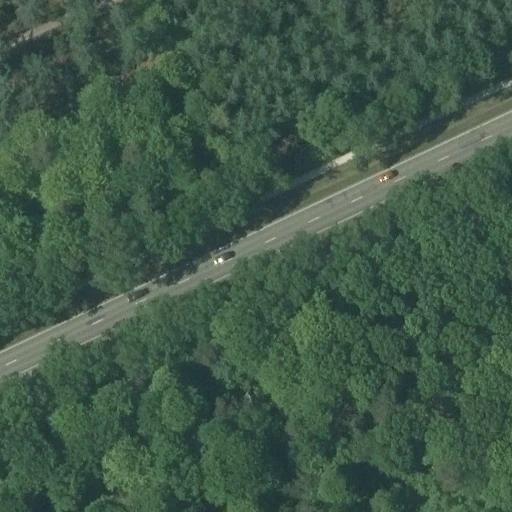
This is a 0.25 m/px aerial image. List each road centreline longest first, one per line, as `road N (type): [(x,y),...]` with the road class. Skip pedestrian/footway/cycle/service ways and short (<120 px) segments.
road 1 (secondary): [(0,365),(511,120)]
road 2 (track): [(247,511),(394,507),(511,492)]
road 3 (track): [(0,48),(99,2),(124,0)]
